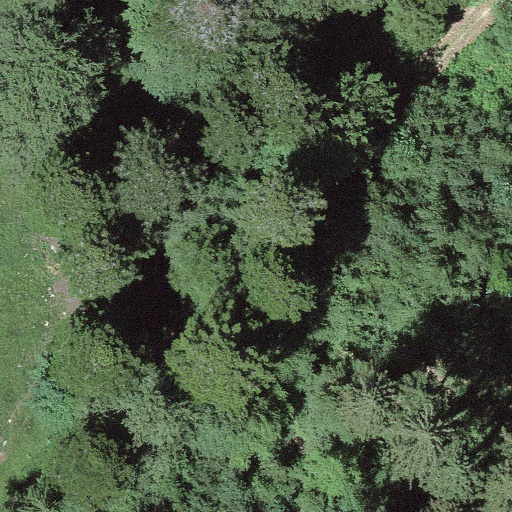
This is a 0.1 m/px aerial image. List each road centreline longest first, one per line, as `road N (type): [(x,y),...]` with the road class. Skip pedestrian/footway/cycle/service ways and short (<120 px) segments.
road 1 (track): [(473,0),(216,240)]
road 2 (track): [(14,511),(216,240)]
